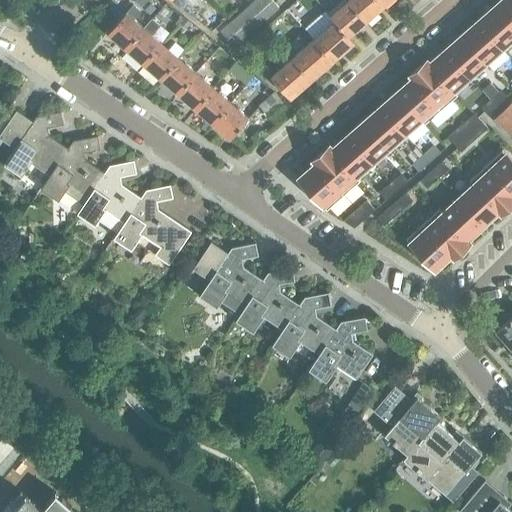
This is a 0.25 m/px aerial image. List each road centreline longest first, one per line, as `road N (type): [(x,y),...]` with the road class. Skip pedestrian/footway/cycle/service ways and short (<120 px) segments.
road 1 (residential): [(452,0),(232,190)]
road 2 (residential): [(442,335),(232,190)]
road 3 (residential): [(232,190),(26,53)]
